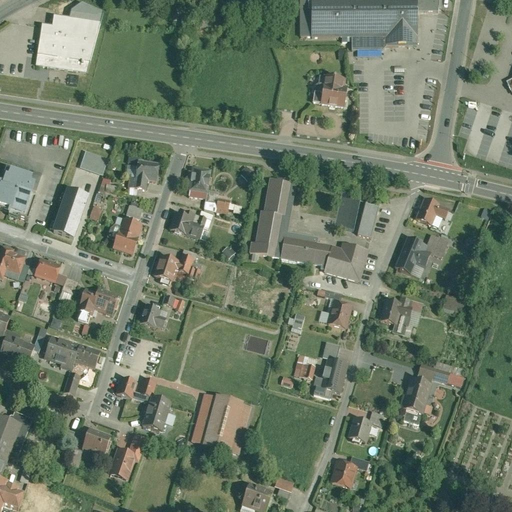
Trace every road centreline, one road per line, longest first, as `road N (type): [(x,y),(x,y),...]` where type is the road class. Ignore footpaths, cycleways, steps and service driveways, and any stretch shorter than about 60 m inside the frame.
road 1 (secondary): [(433,177),(188,137)]
road 2 (residential): [(140,277),(93,415),(0,376)]
road 3 (secondary): [(188,137),(0,109)]
road 4 (residential): [(433,177),(466,0)]
road 5 (residential): [(140,277),(0,228)]
road 6 (residential): [(188,137),(140,277)]
